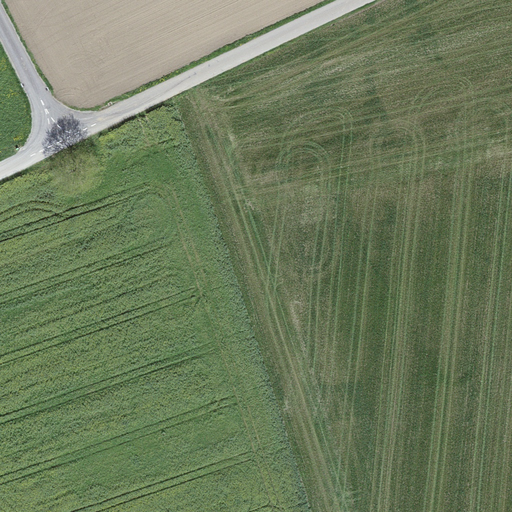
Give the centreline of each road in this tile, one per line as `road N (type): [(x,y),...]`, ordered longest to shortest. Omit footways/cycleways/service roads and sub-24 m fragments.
road 1 (unclassified): [(356,0),(61,140)]
road 2 (residential): [(61,140),(0,20)]
